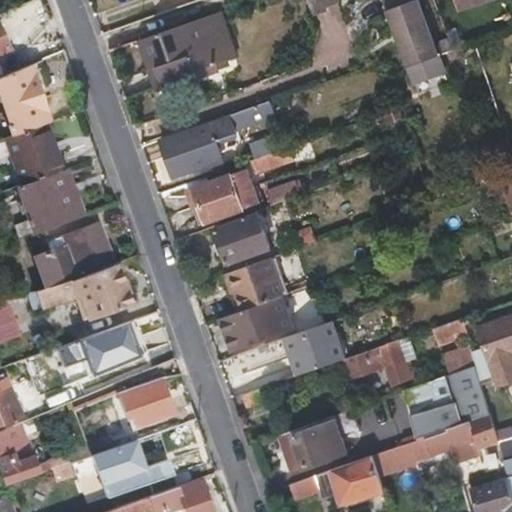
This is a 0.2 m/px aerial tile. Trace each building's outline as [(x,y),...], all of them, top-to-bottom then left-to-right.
[(304,0),(308,11),(323,6),(320,0),(304,0)] [(380,0),(403,63),(432,52),(413,0),(380,0)] [(479,4),(483,20),(498,16),(495,1),(479,4)] [(238,53),(222,7),(141,35),(159,86),(196,72),(195,67),(238,53)] [(0,122),(5,134),(36,123),(42,121),(19,67),(0,74),(0,122)] [(277,110),(272,96),(239,108),(245,122),(277,110)] [(245,122),(239,108),(231,111),(236,125),(245,122)] [(231,111),(161,136),(175,175),(211,162),(226,157),(217,134),(217,132),(236,125),(231,111)] [(0,135),(0,148),(13,185),(52,171),(36,123),(5,134),(0,135)] [(297,155),(292,144),(254,158),(258,169),(297,155)] [(198,206),(256,186),(250,168),(192,188),(198,206)] [(8,187),(25,235),(74,217),(58,169),(52,171),(13,185),(8,187)] [(511,210),(511,173),(500,177),(511,210)] [(420,205),(433,200),(426,180),(413,184),(420,205)] [(277,205),(310,193),(306,181),(273,193),(277,205)] [(262,202),(256,186),(198,206),(204,223),(262,202)] [(274,210),(219,230),(231,262),(274,246),(270,233),(280,229),(274,210)] [(68,278),(103,264),(86,223),(59,234),(63,245),(40,253),(25,260),(37,290),(68,278)] [(286,239),(290,249),(320,239),(316,228),(286,239)] [(63,245),(59,234),(36,243),(40,253),(63,245)] [(270,256),(230,271),(238,291),(244,306),(283,291),(270,256)] [(132,301),(116,261),(116,259),(103,264),(68,278),(72,291),(75,296),(81,298),(89,318),(132,301)] [(238,291),(230,271),(224,273),(232,293),(238,291)] [(37,306),(72,291),(68,278),(37,290),(31,292),(37,306)] [(281,295),(221,316),(230,343),(233,350),(293,328),(291,321),(281,295)] [(0,344),(18,337),(13,323),(10,324),(2,303),(0,303),(0,344)] [(475,361),(480,377),(494,373),(496,379),(511,373),(511,312),(476,325),(483,343),(472,348),(475,361)] [(468,333),(463,315),(433,326),(436,337),(457,330),(459,336),(468,333)] [(337,359),(345,357),(332,319),(284,336),(297,373),(337,359)] [(438,343),(459,336),(457,330),(436,337),(438,343)] [(398,338),(345,357),(337,359),(343,377),(383,363),(390,383),(415,375),(407,354),(404,355),(398,338)] [(475,361),(472,348),(471,343),(441,353),(447,372),(475,361)] [(105,363),(112,382),(152,366),(145,348),(105,363)] [(490,411),(480,377),(475,361),(447,372),(454,395),(412,410),(417,429),(420,436),(424,435),(469,419),(475,417),(490,411)] [(158,376),(116,392),(123,417),(130,415),(134,428),(172,414),(158,376)] [(265,385),(242,393),(247,405),(270,397),(265,385)] [(0,421),(19,414),(8,388),(0,391),(0,421)] [(482,443),(497,439),(495,432),(490,411),(475,417),(482,443)] [(347,448),(334,413),(273,434),(286,470),(347,448)] [(0,477),(4,487),(34,476),(38,475),(16,419),(0,425),(0,477)] [(478,450),(469,419),(424,435),(430,454),(451,447),(454,459),(478,450)] [(497,439),(498,442),(511,437),(511,432),(510,427),(495,432),(497,439)] [(404,442),(409,440),(420,436),(417,429),(402,435),(404,442)] [(511,437),(498,442),(504,461),(511,458),(511,437)] [(379,474),(415,460),(409,440),(404,442),(373,453),(379,474)] [(69,463),(90,456),(85,443),(64,452),(69,463)] [(91,459),(90,456),(69,463),(38,475),(34,476),(39,489),(72,476),(73,479),(95,472),(104,498),(146,482),(131,444),(91,459)] [(381,485),(379,474),(373,453),(288,483),(294,498),(317,491),(319,496),(337,491),(340,500),(381,485)] [(467,488),(473,511),(511,511),(511,491),(508,475),(467,488)] [(129,503),(132,511),(159,511),(181,505),(183,511),(213,511),(200,477),(129,503)] [(0,511),(13,511),(7,495),(0,497),(0,511)] [(469,511),(464,496),(450,501),(453,511),(469,511)] [(132,511),(129,503),(105,511),(132,511)]
